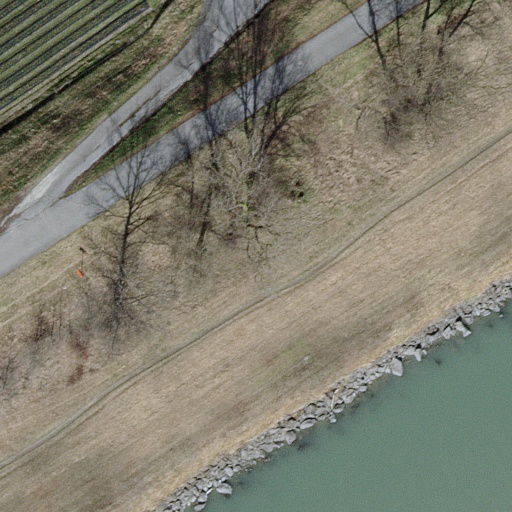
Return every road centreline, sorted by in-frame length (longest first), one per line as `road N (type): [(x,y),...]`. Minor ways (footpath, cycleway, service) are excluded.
road 1 (track): [(0,255),(396,0)]
road 2 (track): [(228,0),(212,35),(53,182),(0,251)]
